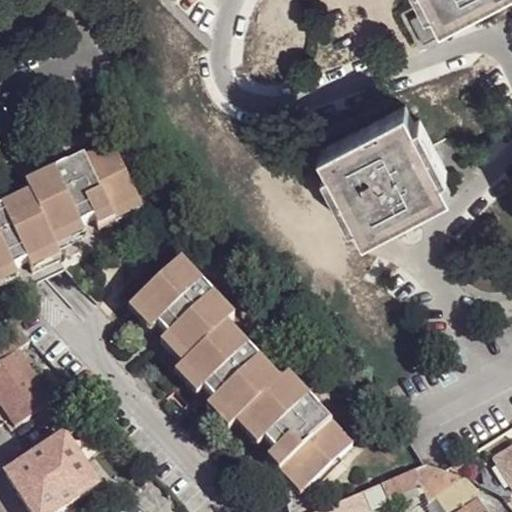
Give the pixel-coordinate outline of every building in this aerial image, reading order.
[(433,0),(434,1),(441,16),(472,0),(433,0)] [(351,209),(363,230),(450,184),(440,164),(416,118),(405,98),(317,143),(329,166),(351,209)] [(416,118),(440,164),(447,162),(422,115),(416,118)] [(0,275),(11,271),(24,264),(53,250),(49,241),(78,228),(91,221),(108,213),(135,200),(109,144),(22,186),(26,195),(0,207),(0,275)] [(351,209),(329,166),(324,168),(346,212),(351,209)] [(108,213),(113,222),(139,209),(135,200),(108,213)] [(108,213),(91,221),(95,231),(113,222),(108,213)] [(49,241),(53,250),(82,236),(78,228),(49,241)] [(53,250),(24,264),(28,274),(58,260),(53,250)] [(286,466),(307,488),(351,447),(285,377),(278,384),(225,327),(231,320),(177,262),(133,303),(156,327),(166,337),(188,361),(180,368),(202,392),(212,402),(234,425),(242,419),(264,442),(274,453),(286,466)] [(0,275),(0,287),(16,280),(11,271),(0,275)] [(156,327),(133,303),(126,310),(148,334),(156,327)] [(188,361),(166,337),(158,344),(180,368),(188,361)] [(17,350),(0,361),(0,404),(15,427),(35,413),(43,426),(68,410),(59,396),(51,402),(17,350)] [(202,392),(180,368),(173,375),(195,398),(202,392)] [(234,425),(212,402),(204,409),(227,432),(234,425)] [(242,419),(234,425),(256,449),(264,442),(242,419)] [(62,511),(98,489),(64,436),(3,476),(28,511),(62,511)] [(511,443),(490,457),(511,490),(511,489),(511,443)] [(286,466),(274,453),(266,460),(278,473),(286,466)] [(286,466),(278,473),(299,495),(307,488),(286,466)] [(422,496),(420,496),(431,511),(459,511),(477,499),(479,498),(465,478),(453,486),(444,470),(442,470),(430,467),(416,472),(422,486),(422,496)] [(416,472),(318,511),(363,511),(387,502),(390,509),(420,496),(422,496),(422,486),(416,472)] [(485,511),(477,499),(459,511),(485,511)]
